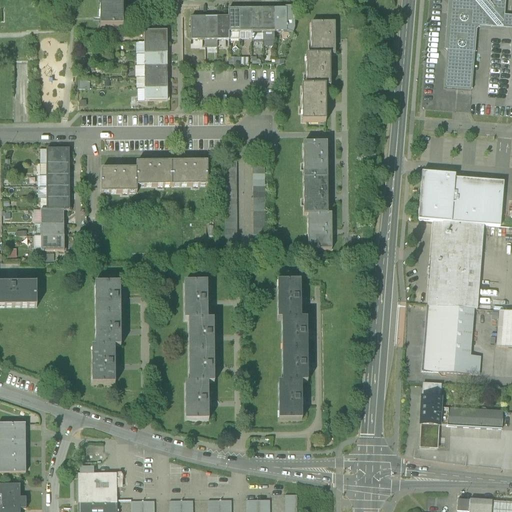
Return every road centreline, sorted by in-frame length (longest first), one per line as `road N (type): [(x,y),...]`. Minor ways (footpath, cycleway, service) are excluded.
road 1 (secondary): [(408,0),(369,473)]
road 2 (residential): [(369,473),(210,459),(63,412)]
road 3 (residential): [(0,135),(273,131)]
road 4 (tertiary): [(511,483),(369,473)]
